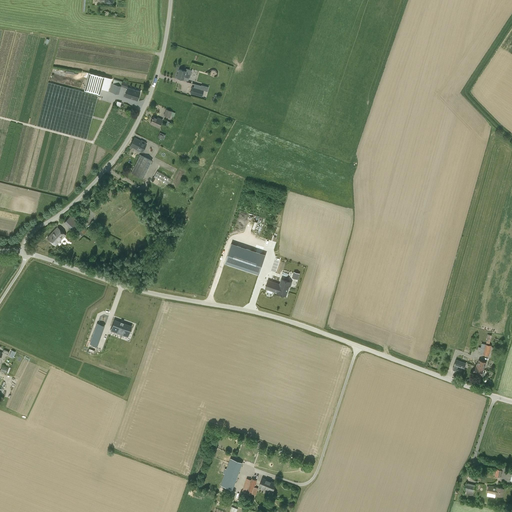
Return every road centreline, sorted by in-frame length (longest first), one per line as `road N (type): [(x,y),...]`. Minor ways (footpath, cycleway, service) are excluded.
road 1 (unclassified): [(511,401),(280,316),(140,289),(24,250)]
road 2 (unclassified): [(24,250),(33,231),(92,186),(127,139),(159,69),(171,0)]
